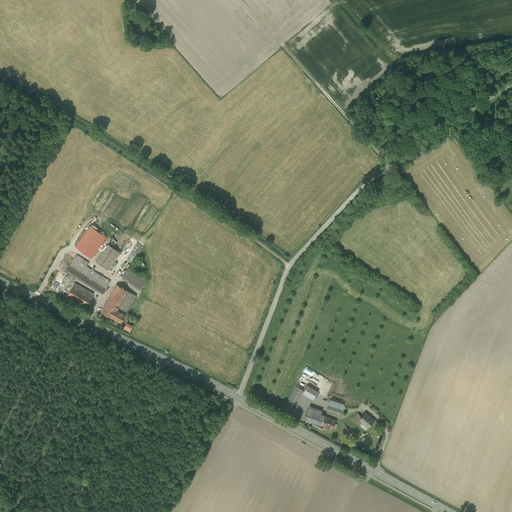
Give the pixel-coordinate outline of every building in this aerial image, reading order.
[(108,245),(96,262),(108,270),(119,253),(108,245)] [(110,281),(74,259),(73,261),(108,284),(110,281)] [(108,284),(73,261),(66,271),(102,295),(109,284),(108,284)] [(145,269),(145,267),(145,265),(143,263),(141,262),(139,261),(137,262),(135,263),(134,265),(134,267),(134,269),(136,271),(137,272),(140,273),(142,272),(143,271),(145,269)] [(147,280),(129,268),(127,270),(146,282),(147,280)] [(146,282),(127,270),(122,278),(140,290),(146,282)] [(94,293),(75,283),(67,295),(86,306),(94,293)] [(128,291),(117,284),(107,300),(118,307),(128,291)] [(128,291),(118,307),(127,312),(136,296),(128,291)] [(118,307),(107,300),(101,311),(112,318),(112,317),(119,321),(119,322),(120,322),(124,315),(117,310),(118,307)] [(125,322),(123,329),(130,331),(132,324),(125,322)] [(318,392),(307,385),(303,393),(313,399),(318,392)] [(302,390),(296,386),(282,410),(288,414),(302,390)] [(344,406),(329,401),(328,405),(342,410),(342,411),(344,406)] [(342,410),(328,405),(326,411),(340,416),(342,411),(342,410)] [(321,410),(309,406),(304,420),(321,426),(321,425),(324,416),(324,415),(320,414),(321,410)] [(374,420),(365,413),(361,417),(359,415),(354,420),(359,425),(361,422),(363,424),(363,423),(368,427),(374,420)] [(335,420),(324,416),(321,425),(332,429),(335,420)]
